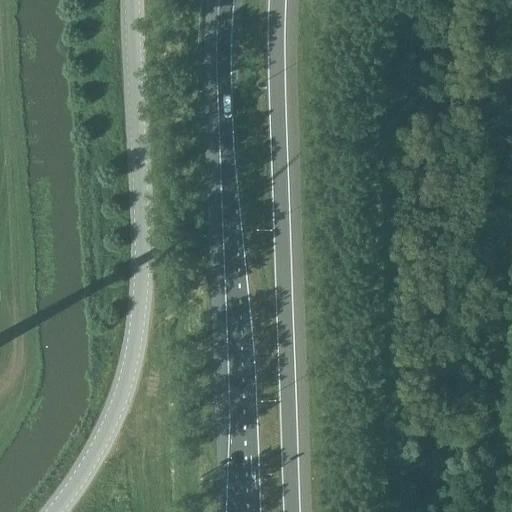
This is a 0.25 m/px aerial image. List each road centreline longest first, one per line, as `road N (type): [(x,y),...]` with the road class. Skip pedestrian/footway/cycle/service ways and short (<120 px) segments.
road 1 (unclassified): [(56,511),(109,429),(137,336),(131,0)]
road 2 (motorway): [(227,0),(245,511)]
road 3 (motorway): [(294,511),(278,0)]
